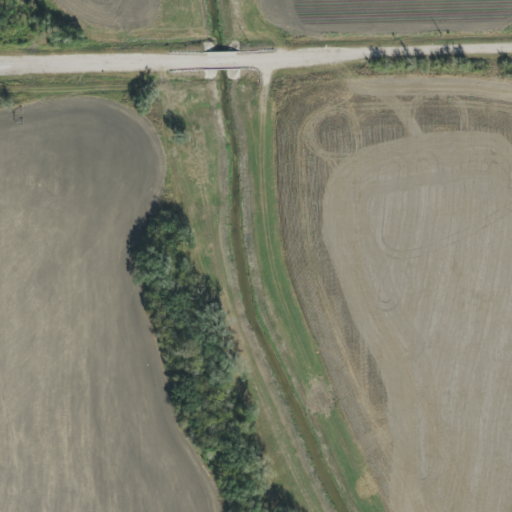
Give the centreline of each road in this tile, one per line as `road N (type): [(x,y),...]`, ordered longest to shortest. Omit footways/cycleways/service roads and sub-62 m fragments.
road 1 (residential): [(239,57),(511,49)]
road 2 (residential): [(0,64),(200,58)]
